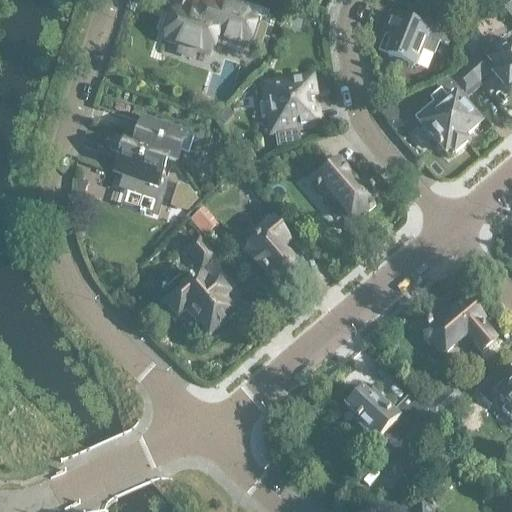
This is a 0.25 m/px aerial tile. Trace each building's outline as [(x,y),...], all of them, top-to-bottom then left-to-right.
[(176,0),(179,1),(165,42),(209,56),(215,38),(251,51),(261,22),(248,17),(248,16),(241,14),(240,15),(206,3),(200,20),(184,14),(188,0),(176,0)] [(394,40),(387,57),(413,68),(420,51),(433,56),(438,44),(447,47),(454,29),(421,15),(417,26),(395,17),(387,37),(394,40)] [(511,46),(505,39),(484,58),(498,73),(493,77),(508,93),(511,90),(511,89),(511,46)] [(475,62),(466,69),(479,84),(488,76),(475,62)] [(416,122),(445,156),(450,152),(453,156),(467,145),(463,141),(480,126),(456,99),(462,93),(467,100),(481,88),(479,84),(466,69),(457,77),(437,85),(441,93),(432,101),(435,105),(416,122)] [(266,103),(259,104),(261,120),(268,119),(271,134),(314,128),(309,98),(313,97),(311,79),(263,87),(266,103)] [(141,123),(132,149),(166,161),(166,162),(176,166),(179,157),(184,159),(191,140),(141,123)] [(166,161),(132,149),(122,146),(112,174),(140,184),(137,191),(158,198),(164,182),(159,181),(166,162),(166,161)] [(250,152),(234,158),(240,172),(240,173),(256,167),(255,166),(250,152)] [(256,167),(240,173),(249,183),(270,175),(265,162),(255,166),(256,167)] [(321,185),(315,190),(324,199),(329,195),(353,223),(378,201),(365,186),(359,191),(337,165),(318,182),(321,185)] [(178,187),(172,207),(186,212),(197,202),(188,190),(178,187)] [(202,212),(191,222),(205,237),(216,227),(202,212)] [(256,245),(246,253),(276,288),(298,270),(280,249),(289,242),(273,224),(255,238),(258,241),(254,244),(256,245)] [(200,242),(186,251),(202,269),(214,259),(200,242)] [(167,306),(178,319),(186,312),(208,339),(234,317),(223,303),(228,299),(218,287),(213,292),(201,277),(167,306)] [(443,358),(465,339),(481,358),(497,344),(485,330),(484,331),(480,326),(483,323),(467,304),(440,326),(435,320),(421,333),(443,358)] [(511,374),(508,379),(503,384),(506,388),(496,399),(505,408),(501,412),(511,422),(511,374)] [(454,388),(427,411),(435,419),(449,408),(461,397),(454,388)] [(377,446),(387,435),(394,441),(398,442),(400,443),(402,442),(405,442),(407,441),(410,438),(419,429),(422,433),(435,419),(427,411),(412,397),(393,417),(372,397),(369,401),(362,393),(345,411),(357,422),(356,424),(357,424),(355,426),(356,427),(350,433),(364,446),(370,440),(377,446)] [(449,408),(435,419),(445,429),(458,418),(449,408)] [(430,511),(422,503),(413,511),(430,511)]
